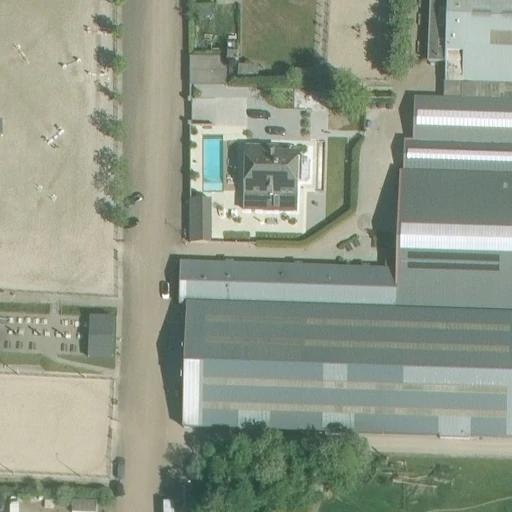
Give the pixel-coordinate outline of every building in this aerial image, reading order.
[(511,0),(448,0),(444,104),(415,103),(413,144),(405,143),(404,175),(401,175),(397,273),(181,265),(179,307),(187,307),(182,430),(239,432),(239,435),(268,436),(268,433),(324,435),(324,438),(353,439),(353,436),(439,440),(439,442),(468,443),(468,441),(511,442),(511,0)] [(211,10),(199,10),(199,19),(211,19),(211,10)] [(226,61),(189,61),(188,88),(226,88),(226,61)] [(259,69),(238,67),(237,76),(258,78),(259,69)] [(311,72),(292,71),(291,82),(310,83),(311,72)] [(306,182),(310,179),(310,162),(307,158),(298,158),(298,155),(267,155),(267,148),(246,147),(246,155),(244,211),(264,212),(296,213),(297,190),(297,182),(306,182)] [(211,202),(189,202),(188,246),(211,246),(211,202)] [(118,358),(119,315),(95,315),(94,357),(118,358)]
